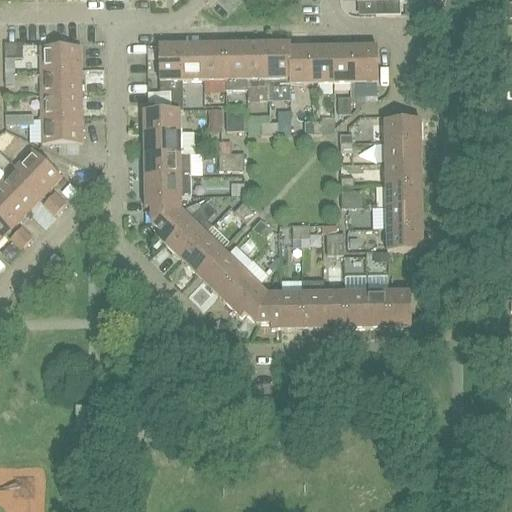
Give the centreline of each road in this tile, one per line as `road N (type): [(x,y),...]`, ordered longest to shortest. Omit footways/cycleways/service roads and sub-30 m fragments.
road 1 (residential): [(411,347),(225,350),(118,250),(119,170)]
road 2 (residential): [(0,296),(119,170)]
road 3 (residential): [(119,170),(117,23)]
road 4 (residential): [(7,12),(116,11),(117,23)]
